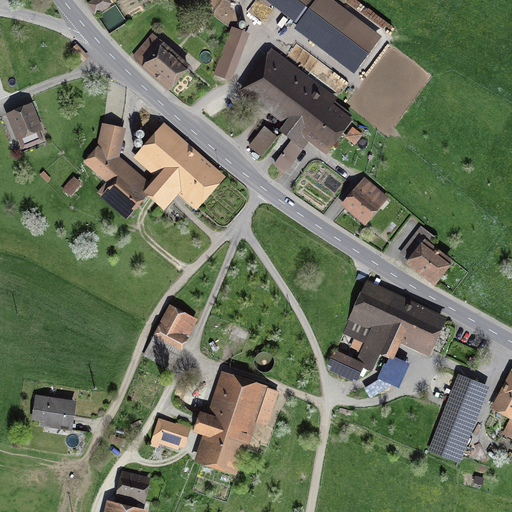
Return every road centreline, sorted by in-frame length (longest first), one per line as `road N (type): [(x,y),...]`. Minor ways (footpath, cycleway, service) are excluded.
road 1 (residential): [(262,189),(164,298),(102,424),(76,420)]
road 2 (secondary): [(511,342),(262,189)]
road 3 (secondary): [(262,189),(115,61)]
road 4 (residential): [(115,61),(0,104)]
